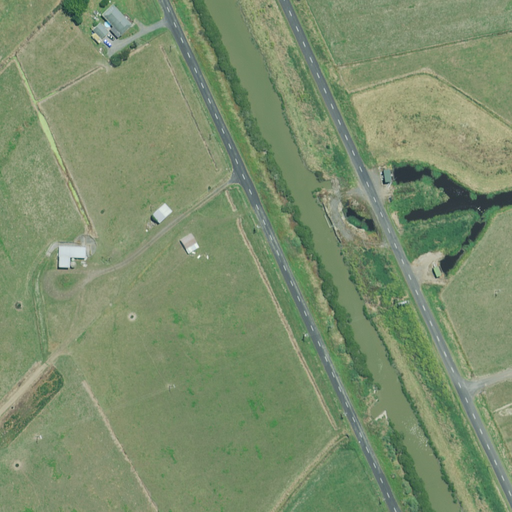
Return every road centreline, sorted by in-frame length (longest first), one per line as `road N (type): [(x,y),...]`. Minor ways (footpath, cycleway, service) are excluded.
road 1 (unclassified): [(394,511),(162,0)]
road 2 (unclassified): [(281,0),(510,511)]
